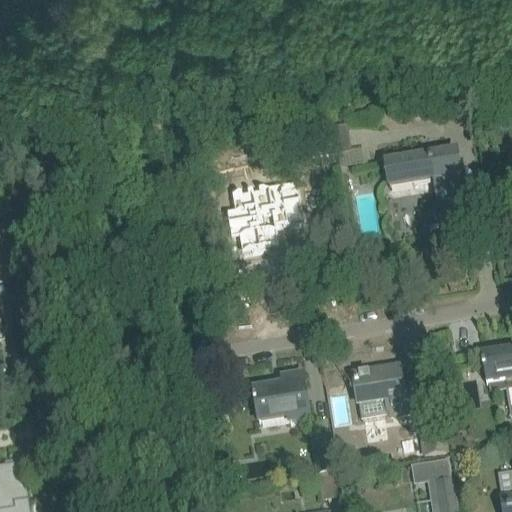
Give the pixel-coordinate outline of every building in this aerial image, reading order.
[(323,160),(352,156),(348,128),(318,132),(323,160)] [(307,162),(323,160),(318,132),(303,135),(307,162)] [(457,153),(386,164),(386,166),(390,191),(436,183),(441,213),(428,215),(430,230),(443,228),(444,231),(465,227),(458,180),(462,179),(457,153)] [(171,187),(197,183),(192,155),(166,158),(171,187)] [(231,214),(223,216),(227,242),(235,241),(237,258),(276,252),(272,230),(301,226),(298,209),(297,198),(295,187),(250,194),(250,193),(244,194),(244,195),(228,198),(231,214)] [(484,358),(483,358),(487,388),(488,388),(488,387),(489,387),(491,387),(492,394),(511,390),(511,353),(498,356),(489,357),(484,358)] [(400,372),(355,379),(359,408),(362,424),(389,419),(407,416),(426,413),(424,400),(421,380),(420,381),(402,384),(400,372)] [(312,423),(303,377),(283,380),(284,389),(256,394),(256,393),(255,393),(256,403),(255,403),(255,408),(257,408),(260,426),(261,426),(261,425),(290,420),(291,427),(312,423)] [(423,459),(449,455),(444,426),(419,430),(423,459)] [(462,440),(450,442),(452,454),(464,452),(462,440)] [(319,478),(339,475),(335,453),(333,441),(313,444),(319,478)] [(464,457),(454,459),(456,473),(466,471),(464,457)] [(0,511),(29,511),(28,501),(27,502),(21,465),(0,468),(0,511)] [(457,511),(453,484),(452,484),(450,473),(450,472),(448,466),(449,465),(448,465),(436,467),(436,468),(437,472),(435,472),(435,476),(438,476),(439,486),(437,487),(437,488),(440,504),(441,511),(457,511)] [(323,504),(343,500),(339,475),(319,478),(323,504)] [(502,503),(503,511),(511,511),(511,501),(507,502),(502,503)]
